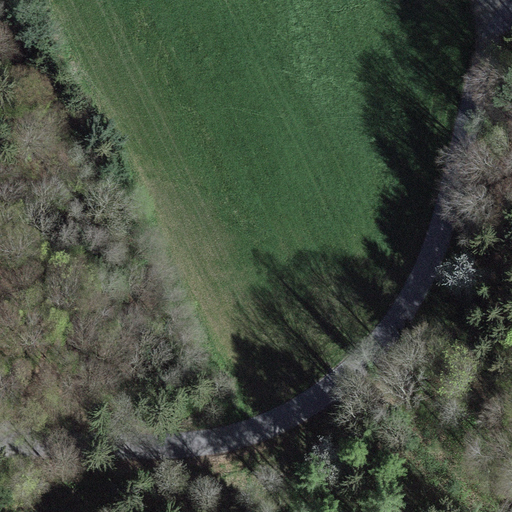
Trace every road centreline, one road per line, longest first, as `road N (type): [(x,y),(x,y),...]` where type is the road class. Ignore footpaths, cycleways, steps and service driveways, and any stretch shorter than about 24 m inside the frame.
road 1 (unclassified): [(0,442),(213,444),(304,409),(347,379),(416,292),(511,7)]
road 2 (track): [(416,292),(320,151),(301,0)]
